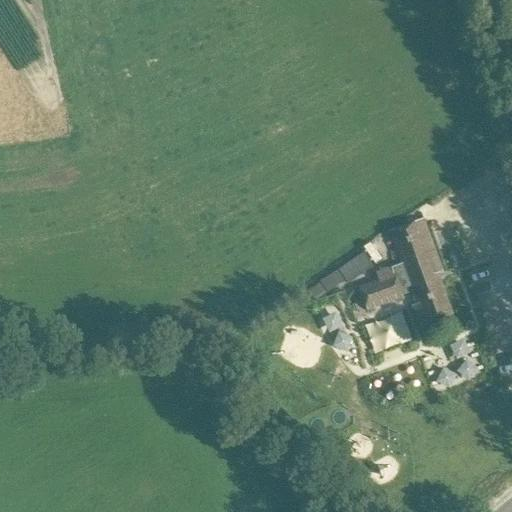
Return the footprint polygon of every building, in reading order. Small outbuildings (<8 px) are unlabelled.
[(424,218),(389,231),(402,265),(392,268),(391,267),(375,272),(378,280),(358,287),(367,310),(403,297),(402,295),(411,291),(416,304),(412,306),(420,327),(453,315),(438,273),(443,271),(424,218)] [(370,243),(363,248),(365,252),(373,263),(380,258),(370,243)] [(362,254),(339,269),(346,280),(348,283),(371,268),(362,254)] [(339,269),(309,289),(314,298),(326,290),(327,292),(346,280),(339,269)] [(359,320),(366,340),(413,323),(406,303),(359,320)] [(396,361),(411,393),(441,379),(426,347),(422,349),(413,331),(396,339),(404,356),(396,361)]
